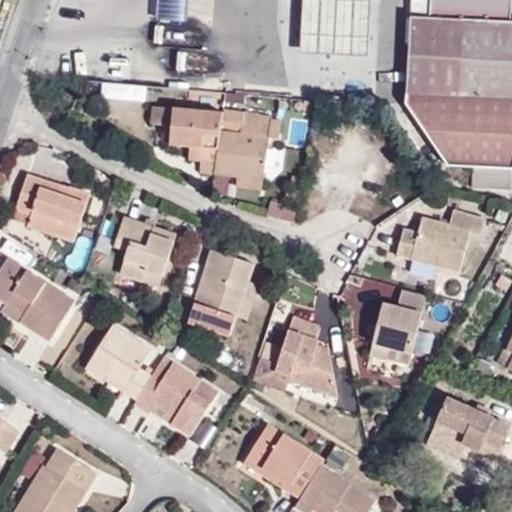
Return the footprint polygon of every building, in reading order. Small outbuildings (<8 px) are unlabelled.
[(151,0),(151,17),(184,18),(184,0),(151,0)] [(369,0),(305,0),(305,17),(303,52),(368,55),(369,20),(369,0)] [(427,0),(426,22),(407,19),(402,113),(446,173),(468,177),(469,197),(508,199),(511,180),(511,179),(511,31),(509,31),(509,0),(427,0)] [(248,107),(249,97),(227,95),(225,104),(248,107)] [(215,172),(224,112),(152,105),(150,127),(169,129),(168,147),(188,149),(189,163),(197,164),(197,175),(214,178),(215,172)] [(277,147),(281,120),(269,114),(225,108),(224,112),(215,172),(233,174),(233,182),(247,185),(248,177),(264,180),(269,146),(277,147)] [(82,192),(22,174),(11,210),(25,214),(50,222),(46,232),(70,239),(82,192)] [(25,214),(11,210),(8,221),(22,224),(25,214)] [(46,232),(50,222),(25,214),(22,224),(46,232)] [(159,273),(173,231),(120,215),(112,245),(124,248),(116,275),(137,282),(141,269),(159,273)] [(457,282),(469,246),(480,248),(485,229),(452,220),(449,232),(422,225),(419,239),(398,234),(391,263),(404,267),(417,259),(442,265),(447,279),(457,282)] [(253,265),(210,252),(189,327),(231,339),(253,265)] [(77,298),(11,254),(0,269),(0,290),(6,295),(12,299),(8,304),(24,314),(20,319),(50,338),(77,298)] [(447,279),(442,265),(417,259),(404,267),(447,279)] [(154,288),(159,273),(141,269),(137,282),(154,288)] [(245,323),(256,285),(248,282),(237,320),(245,323)] [(406,350),(418,298),(392,290),(386,307),(373,307),(359,359),(380,365),(385,346),(406,350)] [(24,314),(8,304),(12,299),(6,295),(0,304),(0,306),(20,319),(24,314)] [(334,396),(329,359),(316,357),(314,339),(312,320),(290,316),(278,346),(272,362),(269,369),(285,373),(284,382),(334,396)] [(145,364),(153,347),(112,322),(86,365),(103,376),(110,367),(132,381),(126,390),(140,400),(158,373),(145,364)] [(511,338),(497,367),(511,374),(511,338)] [(329,359),(326,341),(314,339),(316,357),(329,359)] [(278,346),(266,342),(261,359),(272,362),(278,346)] [(401,370),(406,350),(385,346),(380,365),(401,370)] [(223,389),(169,356),(137,406),(153,415),(156,410),(160,402),(180,414),(175,422),(197,435),(223,389)] [(486,376),(492,365),(479,360),(475,372),(486,376)] [(132,381),(110,367),(103,376),(126,390),(132,381)] [(284,382),(285,373),(269,369),(267,373),(255,387),(279,392),(284,382)] [(506,426),(442,396),(433,413),(432,416),(462,431),(457,442),(491,457),(506,426)] [(180,414),(160,402),(156,410),(175,422),(180,414)] [(462,431),(432,416),(433,413),(427,410),(417,426),(426,431),(427,428),(457,442),(462,431)] [(17,430),(0,418),(0,447),(4,450),(17,430)] [(327,462),(269,425),(251,452),(280,469),(275,477),(292,488),(287,495),(300,503),(322,469),(327,462)] [(44,452),(51,442),(43,436),(36,447),(44,452)] [(75,511),(98,473),(57,447),(49,464),(44,464),(16,511),(75,511)] [(31,477),(43,454),(32,448),(20,471),(31,477)] [(280,469),(251,452),(242,465),(287,495),(292,488),(275,477),(280,469)] [(370,511),(376,503),(322,469),(300,503),(294,511),(313,511),(315,510),(318,511),(370,511)] [(509,511),(510,511),(487,498),(479,511),(509,511)]
